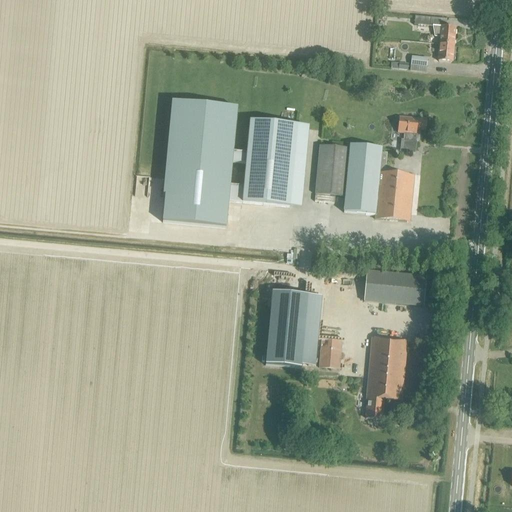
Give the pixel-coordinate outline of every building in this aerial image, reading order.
[(414,16),(413,24),(429,26),(430,17),(414,16)] [(453,45),(454,27),(432,25),(432,27),(434,27),(435,36),(440,36),(439,44),(453,45)] [(451,62),(453,45),(439,44),(438,61),(451,62)] [(425,73),(426,67),(427,57),(411,56),(410,65),(409,71),(425,73)] [(229,162),(245,163),(247,152),(231,151),(235,103),(171,97),(160,222),(225,228),(227,202),(241,203),(243,186),(227,185),(229,162)] [(425,129),(426,120),(399,118),(397,133),(403,134),(402,140),(400,140),(399,152),(415,154),(416,142),(419,140),(419,134),(415,133),(416,129),(425,129)] [(243,186),(241,203),(289,208),(297,128),(250,123),(247,152),(245,163),(243,186)] [(350,146),(331,144),(330,148),(319,147),(315,195),(345,198),(343,213),(375,216),(374,219),(409,223),(413,177),(385,174),(387,153),(381,153),(381,149),(350,146)] [(302,267),(305,247),(298,246),(295,266),(302,267)] [(422,307),(425,277),(366,271),(363,302),(422,307)] [(340,289),(342,282),(327,279),(326,287),(340,289)] [(300,370),(307,297),(271,294),(265,366),(300,370)] [(383,401),(400,402),(406,342),(371,339),(365,402),(367,402),(365,419),(381,420),(383,401)] [(339,370),(341,343),(320,341),(318,368),(339,370)]
